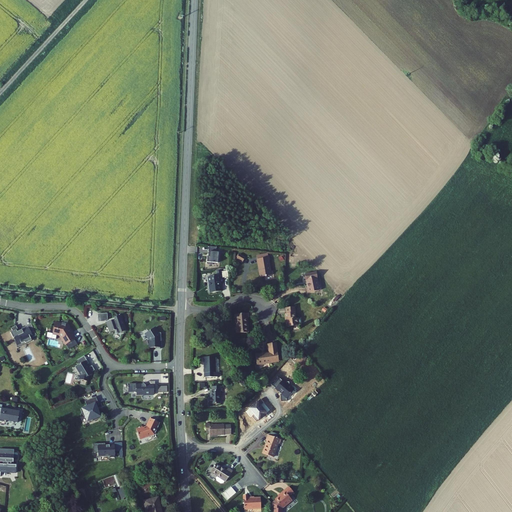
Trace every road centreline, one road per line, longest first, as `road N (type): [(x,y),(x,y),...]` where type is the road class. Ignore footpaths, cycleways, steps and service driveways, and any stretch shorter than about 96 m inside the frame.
road 1 (tertiary): [(194,0),(181,310)]
road 2 (track): [(0,289),(181,310)]
road 3 (residential): [(111,366),(73,309),(0,302)]
road 4 (track): [(0,90),(83,0)]
